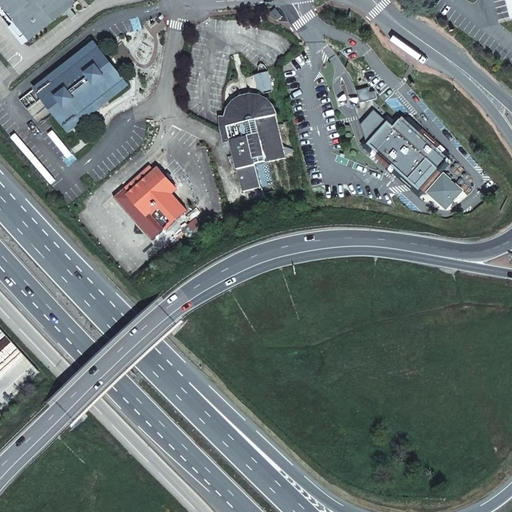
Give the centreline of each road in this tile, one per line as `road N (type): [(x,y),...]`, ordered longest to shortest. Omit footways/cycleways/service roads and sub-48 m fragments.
road 1 (primary): [(452,259),(346,241),(257,255),(171,308),(0,474)]
road 2 (motorway): [(0,253),(253,511)]
road 3 (motorway): [(0,297),(203,511)]
road 4 (motorway): [(180,392),(0,201)]
road 5 (tertiary): [(362,0),(445,66),(511,139)]
road 6 (motorway): [(345,511),(243,427),(180,392)]
road 7 (motorway): [(302,511),(180,392)]
road 8 (tertiary): [(511,103),(386,0)]
